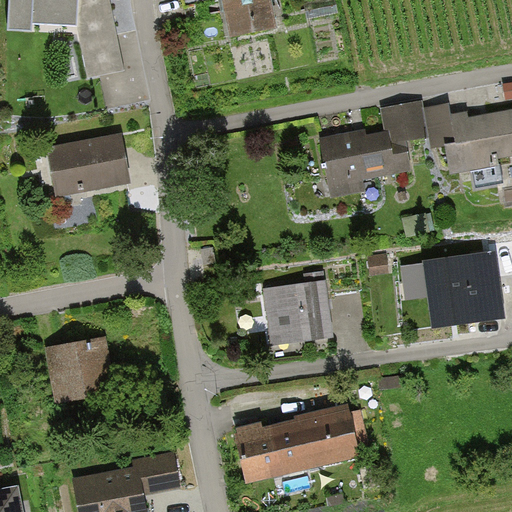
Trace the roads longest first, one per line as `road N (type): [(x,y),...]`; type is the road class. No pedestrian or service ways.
road 1 (residential): [(511,70),(164,136)]
road 2 (residential): [(511,340),(198,380)]
road 3 (residential): [(0,309),(180,274)]
road 4 (residential): [(180,274),(164,136)]
road 5 (residential): [(164,136),(145,0)]
road 6 (residential): [(220,511),(198,380)]
